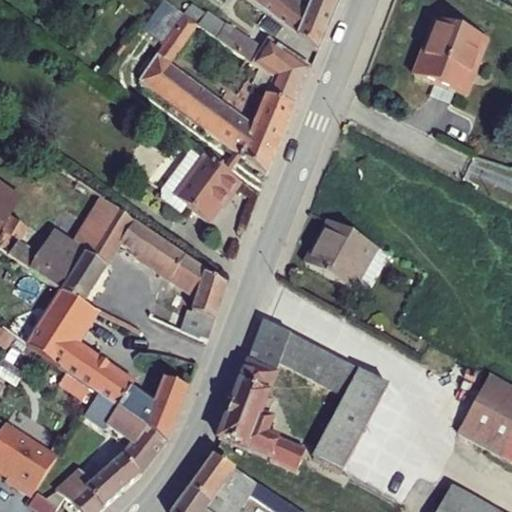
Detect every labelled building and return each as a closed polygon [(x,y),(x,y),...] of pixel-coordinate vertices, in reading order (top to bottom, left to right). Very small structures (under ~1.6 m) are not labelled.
[(246,0),(314,51),(335,0),(246,0)] [(215,35),(223,23),(206,11),(197,23),(215,35)] [(167,40),(178,48),(195,22),(185,14),(167,40)] [(269,95),(291,107),(307,69),(265,39),(259,48),(223,23),(215,35),(276,80),(269,95)] [(411,81),(458,99),(480,40),(433,23),(421,53),(411,81)] [(167,40),(137,82),(262,173),(291,107),(269,95),(264,92),(250,129),(164,68),(178,48),(167,40)] [(171,197),(206,223),(237,181),(201,155),(171,197)] [(59,181),(97,209),(108,193),(110,190),(71,164),(59,181)] [(0,240),(2,242),(23,210),(34,194),(0,171),(0,240)] [(56,243),(40,268),(64,284),(84,298),(122,241),(172,280),(185,256),(117,204),(117,199),(108,193),(97,209),(94,213),(106,223),(97,237),(93,234),(87,242),(66,228),(56,243)] [(2,242),(17,252),(34,228),(39,220),(23,210),(2,242)] [(310,262),(370,291),(393,247),(329,214),(319,233),(323,234),(310,262)] [(17,252),(40,268),(56,243),(34,228),(17,252)] [(200,265),(185,256),(172,280),(170,283),(195,292),(192,300),(216,310),(228,277),(224,275),(200,265)] [(96,305),(84,298),(64,284),(53,301),(86,322),(96,305)] [(187,311),(212,321),(216,310),(192,300),(187,311)] [(45,314),(77,336),(86,322),(53,301),(45,314)] [(170,317),(181,322),(185,313),(174,308),(170,317)] [(224,428),(302,464),(311,445),(270,427),(279,404),(272,401),(279,383),(272,379),(287,346),(347,379),(314,439),(344,457),(366,418),(381,426),(401,391),(359,369),(348,364),(350,359),(272,315),(269,313),(224,428)] [(45,314),(31,337),(100,385),(121,400),(169,433),(188,379),(163,370),(158,393),(137,379),(138,377),(77,336),(45,314)] [(511,378),(494,369),(464,424),(494,439),(511,403),(511,378)] [(38,483),(32,493),(53,507),(66,489),(89,511),(100,511),(149,464),(166,438),(169,433),(121,400),(110,418),(138,438),(131,448),(102,476),(89,464),(94,456),(72,438),(51,464),(38,483)] [(511,440),(511,403),(494,439),(509,447),(511,440)] [(36,482),(61,445),(9,411),(0,424),(0,463),(1,464),(4,460),(12,465),(9,468),(35,484),(36,482)] [(461,429),(506,452),(509,447),(494,439),(464,424),(461,429)] [(219,449),(194,483),(219,502),(231,484),(249,496),(256,487),(291,510),(292,508),(298,500),(292,496),(219,449)] [(511,511),(511,500),(464,472),(439,511),(511,511)] [(177,507),(180,510),(183,511),(246,511),(241,508),(249,496),(231,484),(219,502),(194,483),(177,507)] [(299,485),(292,496),(298,500),(315,511),(331,511),(334,508),(299,485)] [(292,508),(298,511),(315,511),(298,500),(292,508)]
